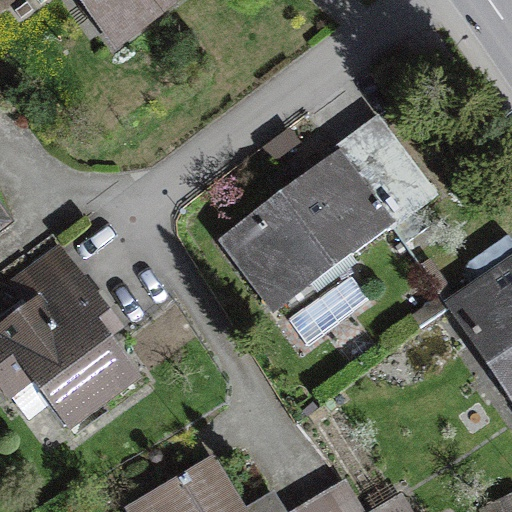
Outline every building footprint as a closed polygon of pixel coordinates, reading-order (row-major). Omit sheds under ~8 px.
[(82,0),(93,14),(112,0),(134,29),(172,0),(82,0)] [(223,239),(270,301),(349,242),(354,250),(350,253),(352,255),(393,227),(406,244),(430,226),(417,209),(434,196),(379,123),(223,239)] [(32,307),(0,330),(0,380),(3,385),(28,367),(70,425),(134,378),(106,340),(113,336),(114,325),(59,250),(14,283),(32,307)] [(511,404),(511,265),(458,302),(511,381),(511,383),(505,389),(500,386),(511,404)] [(241,511),(210,460),(129,509),(130,511),(270,511),(263,501),(244,511),(241,511)] [(361,511),(344,483),(297,511),(361,511)] [(408,511),(402,500),(382,511),(408,511)]
